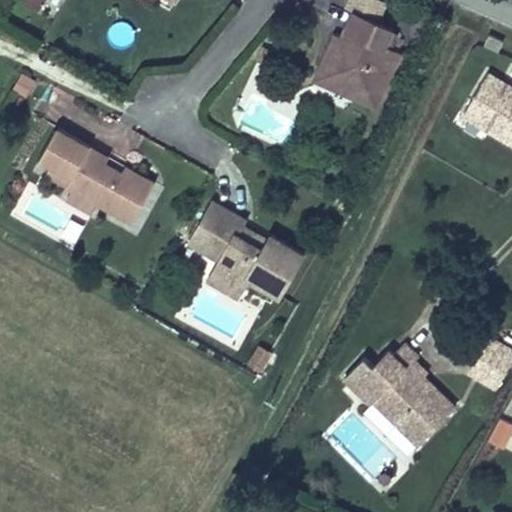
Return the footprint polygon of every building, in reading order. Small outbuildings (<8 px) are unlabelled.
[(20,0),(19,4),(36,14),(41,5),(31,0),(20,0)] [(348,0),(345,7),(352,11),(375,21),(383,3),(375,0),(348,0)] [(384,47),(391,29),(375,21),(352,11),(344,26),(351,30),(346,40),(340,37),(333,34),(322,57),(337,64),(332,79),(353,88),(350,96),(374,107),(399,52),(384,47)] [(344,26),(340,37),(346,40),(351,30),(344,26)] [(481,43),(477,51),(492,58),(495,49),(481,43)] [(322,57),(312,79),(350,96),(353,88),(332,79),(337,64),(322,57)] [(511,95),(486,79),(461,120),(511,152),(511,95)] [(53,130),(35,161),(45,167),(69,180),(63,190),(128,226),(150,186),(122,169),(118,178),(99,167),(79,156),(84,148),(53,130)] [(84,148),(79,156),(99,167),(103,159),(84,148)] [(40,176),(63,190),(69,180),(45,167),(40,176)] [(236,224),(241,216),(244,210),(212,192),(188,235),(218,251),(213,260),(242,276),(246,269),(278,287),(302,243),(271,226),(269,231),(264,239),(236,224)] [(24,193),(14,217),(76,241),(86,217),(24,193)] [(236,224),(264,239),(269,231),(241,216),(236,224)] [(234,291),(242,276),(213,260),(205,275),(234,291)] [(494,388),(511,356),(511,344),(490,333),(467,373),(494,388)] [(363,349),(340,372),(415,445),(457,402),(426,373),(430,369),(418,356),(421,352),(406,337),(396,347),(389,340),(372,357),(363,349)] [(250,373),(261,354),(251,350),(241,368),(250,373)] [(511,430),(511,418),(504,414),(492,435),(505,442),(511,430)]
